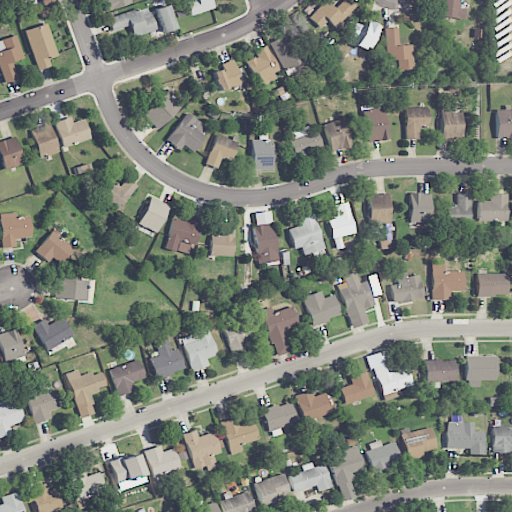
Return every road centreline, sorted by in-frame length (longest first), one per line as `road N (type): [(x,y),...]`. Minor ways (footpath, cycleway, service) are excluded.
road 1 (residential): [(511,167),(367,171),(256,200),(194,190),(152,166),(120,130),(74,0)]
road 2 (residential): [(0,468),(389,334),(511,329)]
road 3 (residential): [(292,0),(244,30),(0,113)]
road 4 (residential): [(360,511),(439,490),(511,488)]
